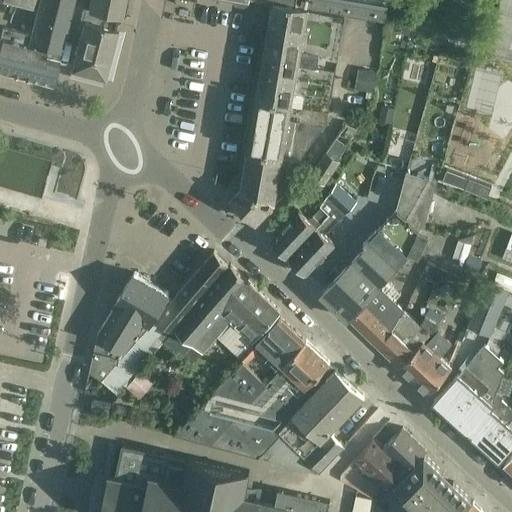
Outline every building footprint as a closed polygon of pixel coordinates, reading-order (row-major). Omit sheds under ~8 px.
[(39,0),(30,35),(3,27),(0,38),(0,70),(51,83),(72,0),(39,0)] [(89,0),(88,9),(98,12),(115,16),(119,17),(122,0),(89,0)] [(275,2),(278,3),(331,12),(345,13),(385,20),(388,0),(225,0),(251,5),(252,0),(253,0),(275,4),(275,2)] [(268,49),(337,61),(345,13),(331,12),(278,3),(270,49),(268,49)] [(79,19),(83,20),(112,28),(115,16),(98,12),(88,9),(82,8),(79,19)] [(116,29),(112,28),(83,20),(71,68),(83,71),(83,70),(102,75),(109,49),(111,49),(116,29)] [(403,23),(400,32),(408,34),(411,26),(403,23)] [(489,54),(511,59),(511,51),(491,46),(489,54)] [(268,49),(260,97),(329,108),(337,61),(268,49)] [(360,71),(357,89),(373,92),(376,74),(360,71)] [(253,130),(250,149),(290,156),(290,155),(301,157),(327,122),(329,108),(260,97),(254,130),(253,130)] [(381,106),(378,121),(392,124),(396,109),(381,106)] [(327,150),(309,174),(321,184),(340,160),(333,154),(352,127),(345,122),(327,150)] [(453,141),(456,165),(485,162),(483,138),(453,141)] [(290,156),(250,149),(247,163),(248,164),(244,184),(233,197),(246,210),(255,220),(283,192),(287,169),(298,171),(300,157),(301,157),(290,155),(290,156)] [(424,229),(437,181),(407,170),(395,209),(363,243),(366,246),(321,293),(346,318),(372,291),(380,283),(404,258),(419,228),(424,229)] [(323,198),(320,206),(328,213),(288,256),(305,273),(334,242),(324,233),(327,230),(328,230),(357,199),(338,182),(323,198)] [(270,239),(288,256),(328,213),(320,206),(312,215),(317,219),(313,223),(298,209),(270,239)] [(511,232),(502,257),(511,260),(511,232)] [(466,261),(471,244),(459,240),(454,257),(466,261)] [(214,249),(156,317),(168,326),(172,330),(164,340),(189,361),(200,348),(203,351),(217,334),(238,355),(250,343),(276,314),(281,309),(230,262),(230,263),(214,249)] [(90,370),(102,378),(156,317),(155,316),(169,292),(135,272),(99,332),(90,370)] [(491,334),(509,290),(487,281),(469,325),(491,334)] [(348,319),(376,346),(398,324),(397,324),(404,311),(379,287),(348,319)] [(398,324),(376,346),(399,368),(430,335),(404,311),(397,324),(398,324)] [(427,313),(420,325),(433,333),(440,322),(427,313)] [(255,341),(282,364),(305,339),(279,315),(255,341)] [(168,326),(156,317),(102,378),(111,386),(118,392),(125,384),(136,371),(154,350),(150,346),(168,326)] [(430,335),(399,368),(427,394),(427,393),(451,368),(439,357),(452,343),(439,330),(432,337),(430,335)] [(209,397),(207,399),(278,418),(301,394),(307,399),(336,367),(321,353),(305,339),(282,364),(282,365),(280,366),(279,367),(279,368),(267,383),(266,384),(254,372),(243,361),(209,397)] [(250,343),(238,355),(247,364),(258,351),(250,343)] [(434,401),(467,431),(492,404),(492,403),(495,394),(504,372),(498,365),(503,360),(486,345),(458,374),(434,401)] [(259,456),(317,472),(319,470),(320,470),(345,444),(330,430),(365,394),(336,367),(307,399),(277,430),(278,430),(281,434),(262,453),(259,456)] [(136,371),(125,384),(139,397),(151,384),(136,371)] [(511,378),(503,376),(498,391),(509,395),(511,386),(511,378)] [(490,406),(467,431),(503,463),(511,453),(511,430),(505,425),(511,417),(511,408),(500,398),(501,396),(496,393),(495,394),(492,403),(492,404),(490,406)] [(93,399),(90,411),(110,415),(112,403),(93,399)] [(186,421),(175,434),(259,456),(262,453),(281,434),(278,430),(277,430),(240,420),(198,409),(186,421)] [(408,470),(425,453),(428,450),(404,426),(384,446),(408,470)] [(397,474),(401,477),(408,470),(384,446),(375,437),(356,458),(385,486),(397,474)] [(189,457),(189,459),(124,445),(117,476),(110,475),(101,511),(327,511),(330,500),(278,488),(275,504),(260,501),(261,497),(247,494),(246,491),(250,470),(189,457)] [(408,470),(401,477),(394,484),(423,511),(453,480),(425,453),(408,470)] [(461,511),(473,499),(453,480),(423,511),(461,511)] [(356,494),(352,511),(369,511),(372,498),(356,494)] [(484,511),(486,511),(473,499),(461,511),(484,511)]
